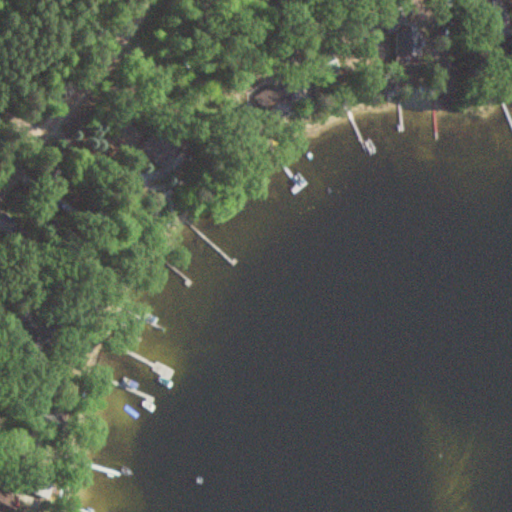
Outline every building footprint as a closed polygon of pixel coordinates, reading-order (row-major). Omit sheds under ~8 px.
[(511,39),(511,24),(508,0),(482,0),(486,41),(511,39)] [(186,141),(164,120),(138,146),(161,168),(186,141)] [(48,161),(39,173),(56,185),(64,173),(48,161)] [(118,216),(91,199),(84,211),(94,217),(90,223),(107,234),(118,216)] [(11,444),(31,454),(40,436),(21,427),(11,444)]
